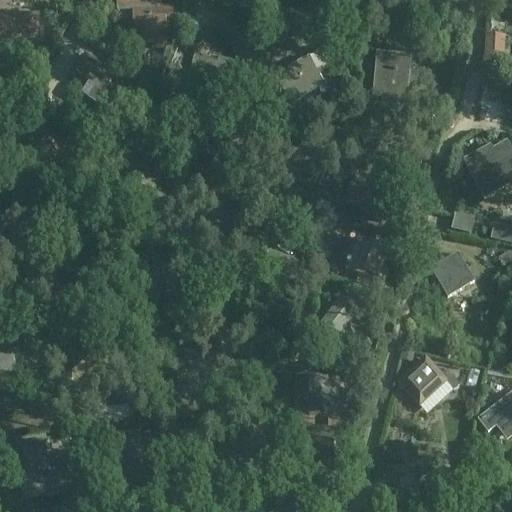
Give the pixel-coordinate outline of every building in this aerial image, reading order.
[(115,0),(116,14),(131,13),(132,36),(140,36),(141,46),(166,45),(165,34),(173,34),(172,8),(160,9),(159,0),(115,0)] [(326,2),(273,18),(280,41),(333,26),(326,2)] [(9,20),(0,19),(0,41),(9,41),(39,41),(39,19),(9,20)] [(390,34),(391,25),(362,22),(361,37),(390,39),(390,34)] [(485,36),(485,59),(504,60),(505,36),(485,36)] [(83,56),(67,80),(80,89),(75,97),(99,113),(120,81),(83,56)] [(235,95),(238,85),(231,82),(235,67),(216,62),(216,63),(195,57),(190,73),(209,79),(206,89),(223,94),(223,91),(235,95)] [(374,89),(373,105),(405,108),(409,60),(381,58),(378,90),(374,89)] [(297,67),(276,78),(290,106),(311,95),(324,88),(310,60),(297,67)] [(162,110),(126,123),(129,132),(140,128),(145,142),(160,137),(157,130),(168,126),(162,110)] [(40,133),(15,169),(38,185),(43,177),(60,152),(63,148),(40,133)] [(114,136),(113,146),(122,147),(123,137),(114,136)] [(484,203),(511,186),(511,153),(507,143),(493,151),(490,147),(462,163),(484,203)] [(280,156),(276,179),(290,182),(292,173),(313,177),(316,163),(318,153),(290,148),(290,145),(283,144),(280,156)] [(119,156),(118,164),(126,165),(127,157),(119,156)] [(129,164),(125,190),(155,193),(158,167),(129,164)] [(399,196),(359,175),(342,205),(382,227),(399,196)] [(263,193),(254,200),(275,223),(281,218),(285,223),(310,200),(295,184),(273,204),(263,193)] [(511,230),(494,226),(490,241),(511,246),(511,230)] [(376,244),(376,245),(370,243),(369,245),(358,240),(344,273),(364,281),(365,278),(377,284),(391,251),(376,244)] [(15,266),(12,290),(24,292),(24,297),(47,300),(51,266),(36,264),(38,248),(7,244),(4,265),(15,266)] [(398,246),(395,252),(404,257),(407,250),(398,246)] [(305,268),(269,254),(258,282),(292,297),(305,268)] [(457,257),(432,272),(449,300),(474,285),(457,257)] [(141,269),(141,289),(173,290),(173,269),(141,269)] [(343,300),(321,328),(337,341),(359,312),(343,300)] [(25,331),(14,333),(15,342),(26,340),(25,331)] [(26,346),(0,349),(0,388),(0,390),(33,385),(31,373),(42,371),(37,344),(26,346)] [(403,354),(401,362),(411,364),(413,355),(403,354)] [(348,355),(345,368),(360,372),(363,359),(348,355)] [(425,357),(396,384),(420,410),(430,400),(440,391),(447,385),(454,392),(460,386),(451,376),(447,381),(425,357)] [(113,359),(80,367),(86,391),(114,384),(112,374),(117,373),(113,359)] [(501,380),(503,371),(488,369),(487,378),(501,380)] [(178,376),(177,396),(212,398),(213,378),(178,376)] [(295,380),(296,401),(308,401),(308,417),(312,417),(333,417),(339,417),(339,380),(295,380)] [(511,399),(481,423),(490,435),(502,425),(511,438),(511,399)] [(333,437),(293,437),(294,465),(320,464),(320,471),(334,470),(333,437)] [(147,440),(102,443),(103,455),(113,454),(114,457),(122,465),(125,464),(126,472),(149,470),(147,440)] [(0,465),(12,463),(8,442),(0,443),(0,465)] [(48,443),(17,448),(22,484),(45,481),(47,494),(47,496),(71,492),(67,463),(51,465),(48,443)] [(243,452),(201,460),(205,479),(246,471),(243,452)] [(432,492),(463,488),(461,470),(430,474),(432,492)]
